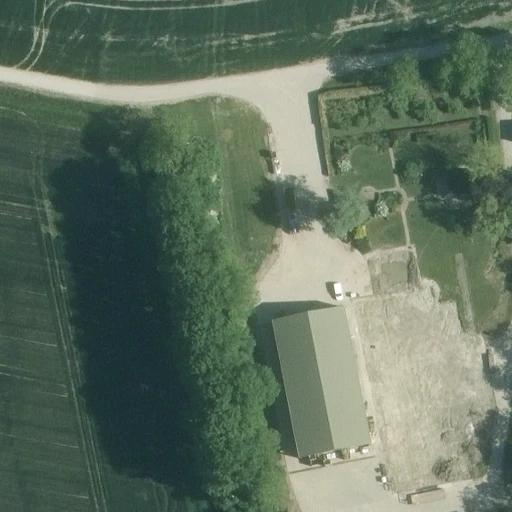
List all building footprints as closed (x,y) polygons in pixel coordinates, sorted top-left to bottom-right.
[(469,86),(470,97),(481,96),(480,85),(469,86)] [(487,129),(449,137),(460,185),(492,177),(493,183),(511,179),(511,165),(509,153),(511,152),(511,130),(488,135),(487,129)] [(436,206),(445,213),(455,213),(463,204),(462,194),(454,186),(443,187),(436,195),(436,206)] [(260,197),(249,199),(253,213),(264,211),(260,197)] [(373,445),(346,310),(276,324),(303,459),(373,445)] [(279,410),(291,408),(285,380),(273,383),(279,410)]
